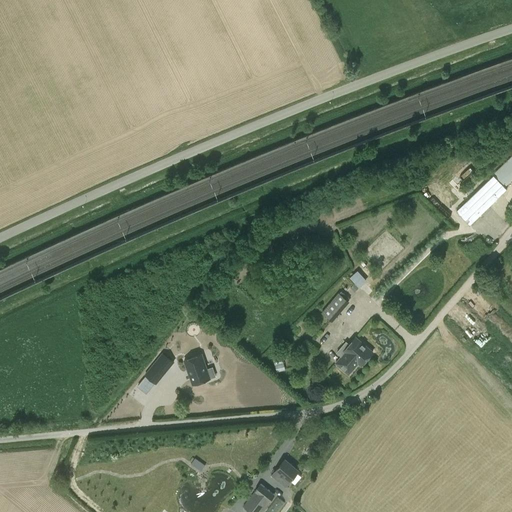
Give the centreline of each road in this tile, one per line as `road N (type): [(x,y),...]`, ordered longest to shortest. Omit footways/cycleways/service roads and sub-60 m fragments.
road 1 (unclassified): [(0,438),(311,411),(353,400),(385,376),(511,236)]
road 2 (unclassified): [(0,240),(232,135),(511,30)]
road 3 (motorway): [(0,162),(441,0)]
road 4 (motorway): [(360,0),(0,135)]
